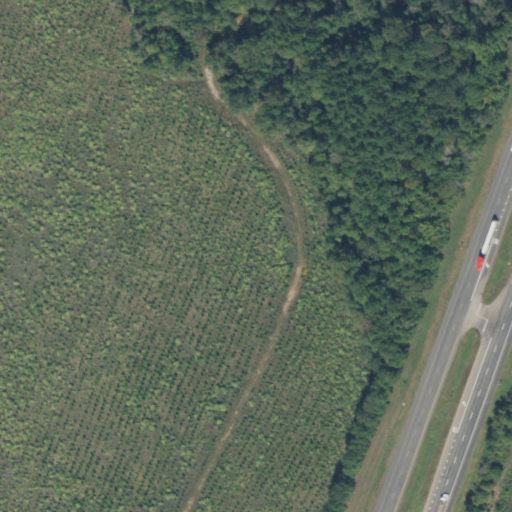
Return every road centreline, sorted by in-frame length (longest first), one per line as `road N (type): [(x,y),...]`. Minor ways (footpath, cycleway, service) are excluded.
road 1 (trunk): [(511,158),(383,511)]
road 2 (trunk): [(433,511),(511,292)]
